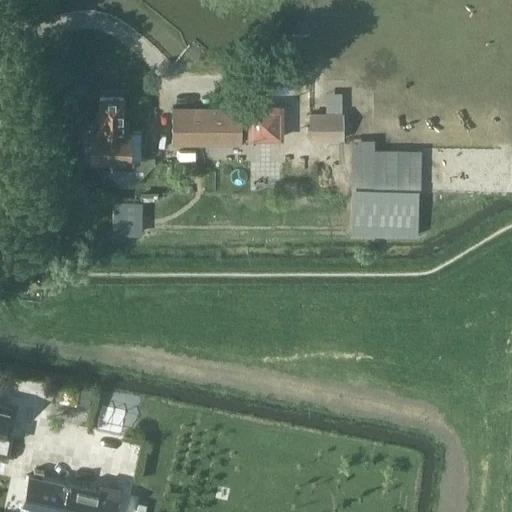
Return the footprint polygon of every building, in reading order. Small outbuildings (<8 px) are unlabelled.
[(92,132),(92,143),(90,146),(90,151),(91,154),(91,161),(113,161),(113,157),(141,157),(141,129),(124,129),(124,97),(100,97),(100,132),(92,132)] [(249,116),(241,116),(241,107),(172,107),(172,144),(241,144),(241,133),(248,133),(248,139),(284,139),(284,103),(249,103),(249,116)] [(309,115),(310,141),(335,140),(335,138),(345,138),(345,117),(337,118),(337,115),(309,115)] [(420,191),(392,191),(375,191),(354,191),(353,234),(418,236),(420,191)] [(113,201),(113,234),(138,235),(138,202),(113,201)] [(62,386),(60,400),(77,404),(80,389),(62,386)] [(126,411),(101,406),(96,429),(121,434),(126,411)] [(22,503),(60,511),(115,511),(121,486),(101,482),(99,490),(28,474),(22,503)] [(139,503),(136,511),(144,511),(146,505),(139,503)]
